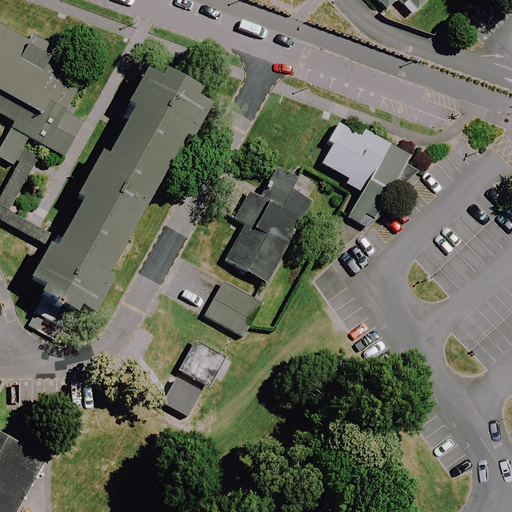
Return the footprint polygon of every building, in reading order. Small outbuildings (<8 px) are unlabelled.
[(425,0),(391,0),(407,17),(425,0)] [(98,83),(0,28),(0,116),(61,150),(98,83)] [(77,308),(198,92),(139,60),(18,276),(77,308)] [(375,139),(328,113),(301,160),(348,187),(375,139)] [(305,187),(253,159),(202,250),(254,278),(305,187)] [(252,297),(215,276),(194,314),(231,334),(252,297)] [(223,359),(193,344),(177,374),(207,390),(223,359)] [(0,510),(32,455),(0,437),(0,510)]
